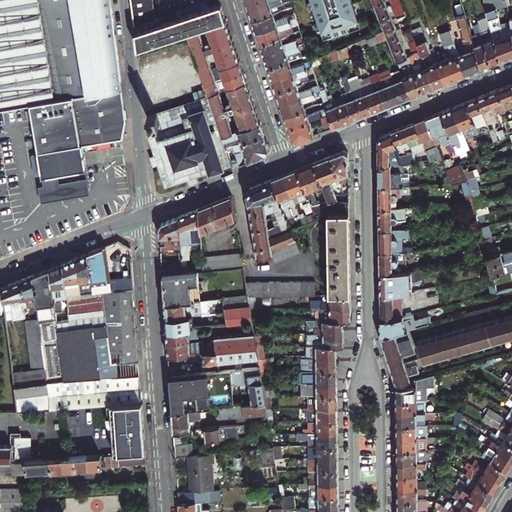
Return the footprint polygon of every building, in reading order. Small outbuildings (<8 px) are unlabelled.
[(123,89),(111,0),(0,0),(0,108),(27,104),(83,95),(123,89)] [(143,0),(129,0),(134,27),(145,23),(144,9),(143,0)] [(248,8),(271,0),(244,0),(247,5),(248,8)] [(282,2),(281,0),(271,0),(248,8),(250,17),(252,20),(272,13),(270,7),(282,2)] [(308,0),(322,41),(359,29),(349,0),(308,0)] [(389,7),(386,0),(383,0),(375,4),(379,15),(390,10),(389,7)] [(506,0),(484,0),(487,11),(495,8),(508,6),(506,0)] [(137,49),(188,32),(200,29),(206,26),(226,20),(227,20),(226,18),(221,5),(146,29),(145,23),(134,27),(134,32),(134,33),(137,49)] [(491,28),(493,37),(499,61),(507,58),(511,56),(508,36),(502,38),(499,23),(495,8),(487,11),(488,16),(491,28)] [(393,18),(390,10),(379,15),(384,26),(395,21),(393,18)] [(274,19),(272,13),(252,20),(254,28),(255,32),(289,20),(287,15),(274,19)] [(469,51),(458,55),(465,75),(471,73),(481,69),(475,44),(466,13),(458,16),(466,49),(469,51)] [(491,28),(488,16),(479,19),(482,31),(491,28)] [(511,34),(511,29),(510,19),(499,23),(502,38),(508,36),(511,34)] [(216,78),(200,29),(188,32),(196,56),(201,71),(205,84),(243,71),(242,67),(237,50),(231,33),(226,20),(206,26),(220,69),(221,69),(223,75),(216,78)] [(259,44),(280,37),(278,30),(290,26),(289,20),(255,32),(258,40),(259,44)] [(398,30),(395,21),(384,26),(386,30),(388,37),(399,33),(398,30)] [(452,56),(438,62),(446,83),(455,79),(462,76),(465,75),(458,55),(450,29),(441,33),(445,45),(448,44),(452,56)] [(386,30),(376,34),(379,41),(388,37),(386,30)] [(402,41),(399,33),(388,37),(393,48),(404,44),(402,41)] [(376,34),(366,38),(369,45),(379,41),(376,34)] [(263,56),(296,44),(295,39),(282,43),(280,37),(259,44),(262,53),(263,56)] [(496,63),(499,61),(493,37),(484,41),(490,65),(496,63)] [(417,42),(427,66),(435,87),(442,84),(446,83),(438,62),(431,64),(431,61),(428,52),(432,50),(426,38),(417,42)] [(490,65),(484,41),(475,44),(481,69),(487,66),(490,65)] [(267,67),(288,60),(286,54),(298,50),(296,44),(263,56),(267,65),(267,67)] [(406,50),(404,44),(393,48),(397,60),(408,56),(406,50)] [(348,46),(338,50),(341,57),(350,53),(348,46)] [(419,54),(417,52),(409,56),(412,63),(421,60),(419,54)] [(183,57),(140,69),(145,87),(188,75),(183,57)] [(312,67),(321,63),(319,57),(310,61),(311,66),(312,67)] [(290,67),(288,60),(267,67),(270,76),(271,80),(304,68),(303,63),(290,67)] [(435,87),(427,66),(425,67),(424,67),(421,60),(412,63),(423,92),(428,90),(434,88),(435,87)] [(423,92),(412,63),(400,68),(402,72),(412,96),(418,94),(423,92)] [(275,91),(296,84),(294,78),(306,74),(304,68),(271,80),(274,88),(275,91)] [(402,100),(392,76),(389,68),(379,73),(382,80),(392,104),(399,102),(402,100)] [(209,94),(220,90),(247,82),(245,77),(243,71),(205,84),(206,86),(209,94)] [(402,72),(392,76),(402,100),(409,97),(412,96),(402,72)] [(348,78),(353,91),(363,116),(369,114),(373,112),(363,87),(358,74),(348,78)] [(389,105),(392,104),(382,80),(373,83),(383,108),(389,105)] [(363,87),(373,112),(379,109),(383,108),(373,83),(363,87)] [(235,111),(254,104),(252,96),(248,84),(228,90),(235,111)] [(279,103),(312,92),(310,86),(298,91),(296,84),(275,91),(278,100),(279,103)] [(504,86),(498,89),(505,109),(511,106),(511,95),(508,85),(504,86)] [(206,86),(193,90),(196,99),(209,95),(209,94),(206,86)] [(319,90),(327,113),(332,128),(339,126),(343,124),(334,99),(329,101),(325,88),(323,89),(322,87),(319,88),(319,90)] [(128,122),(123,89),(83,95),(27,104),(35,153),(85,146),(125,140),(128,122)] [(487,93),(495,113),(505,109),(498,89),(494,90),(487,93)] [(209,94),(209,95),(216,117),(227,113),(220,90),(209,94)] [(344,95),(353,120),(358,118),(363,116),(353,91),(344,95)] [(283,115),(304,108),(302,102),(314,97),(312,92),(279,103),(282,112),(283,115)] [(485,117),(495,113),(487,93),(483,94),(477,97),(485,117)] [(209,95),(196,99),(148,116),(153,132),(148,133),(155,156),(151,158),(151,159),(153,165),(154,165),(158,164),(165,187),(188,180),(189,184),(190,184),(193,183),(197,182),(197,181),(196,176),(232,165),(231,164),(228,154),(226,147),(225,145),(224,142),(222,135),(216,117),(209,95)] [(349,122),(353,120),(344,95),(334,99),(343,124),(349,122)] [(466,101),(474,121),(485,117),(477,97),(473,98),(466,101)] [(461,103),(453,107),(465,138),(479,133),(474,121),(466,101),(461,103)] [(254,104),(235,111),(241,129),(260,122),(259,118),(254,104)] [(450,108),(441,111),(457,153),(469,149),(465,138),(453,107),(450,108)] [(306,114),(304,108),(283,115),(286,123),(287,127),(320,116),(318,110),(306,114)] [(457,153),(441,111),(437,113),(426,117),(432,133),(433,136),(440,133),(443,142),(446,141),(453,160),(459,158),(457,153)] [(233,131),(227,113),(216,117),(222,135),(233,131)] [(327,113),(320,116),(287,127),(292,141),(295,142),(296,143),(297,143),(297,142),(314,136),(310,126),(316,124),(320,122),(324,132),(332,128),(327,113)] [(432,133),(426,117),(410,124),(402,127),(410,146),(412,152),(415,158),(423,155),(417,139),(432,133)] [(263,130),(260,122),(241,129),(233,131),(222,135),(224,142),(234,139),(236,144),(265,135),(263,130)] [(397,129),(391,131),(395,143),(400,141),(403,149),(410,146),(402,127),(397,129)] [(501,139),(507,137),(504,129),(498,131),(501,139)] [(395,143),(391,131),(386,133),(380,135),(378,139),(378,150),(378,164),(389,164),(389,148),(392,148),(394,152),(398,151),(395,143)] [(226,147),(228,154),(234,152),(238,165),(254,159),(266,155),(269,149),(265,135),(236,144),(229,146),(226,147)] [(85,146),(35,153),(40,181),(45,180),(45,185),(40,186),(43,201),(91,193),(89,179),(61,184),(60,178),(89,173),(85,146)] [(340,152),(331,155),(339,175),(349,172),(348,153),(344,150),(340,152)] [(428,154),(432,163),(444,163),(439,151),(428,154)] [(318,160),(313,162),(323,185),(329,201),(349,201),(349,195),(349,194),(343,194),(341,194),(341,198),(337,198),(330,182),(327,180),(335,177),(337,183),(341,181),(339,175),(331,155),(318,160)] [(453,160),(444,164),(452,183),(467,179),(463,170),(459,158),(453,160)] [(305,166),(297,169),(309,198),(315,213),(328,213),(349,213),(349,201),(329,201),(321,203),(320,199),(317,200),(314,194),(311,192),(310,190),(323,185),(313,162),(305,166)] [(404,163),(389,164),(378,164),(378,176),(379,186),(400,185),(409,185),(408,181),(401,181),(401,173),(405,173),(404,163)] [(463,170),(467,179),(475,177),(477,177),(474,170),(470,171),(469,167),(463,170)] [(291,171),(284,174),(296,202),(296,203),(309,198),(297,169),(291,171)] [(296,202),(284,174),(279,176),(271,179),(287,220),(289,223),(295,221),(288,205),(296,202)] [(479,189),(475,177),(467,179),(469,184),(472,191),(479,189)] [(279,223),(287,220),(271,179),(266,181),(260,184),(266,200),(263,201),(264,204),(268,204),(271,213),(275,211),(278,221),(279,223)] [(266,200),(260,184),(255,185),(250,188),(247,193),(253,228),(268,226),(266,215),(264,204),(263,201),(266,200)] [(400,196),(400,185),(379,186),(379,197),(379,208),(391,207),(391,201),(395,201),(397,197),(397,196),(400,196)] [(483,201),(479,189),(472,191),(476,203),(483,201)] [(220,224),(236,217),(232,195),(226,197),(217,200),(220,224)] [(476,203),(476,216),(486,213),(485,207),(496,204),(494,198),(483,201),(476,203)] [(201,232),(220,224),(217,200),(209,204),(198,208),(201,232)] [(396,214),(391,214),(391,207),(379,208),(379,220),(379,229),(392,228),(392,222),(395,222),(397,219),(397,217),(396,214)] [(183,214),(178,216),(181,245),(182,264),(183,273),(188,272),(187,258),(189,258),(188,244),(202,243),(201,232),(198,208),(183,214)] [(349,213),(328,213),(329,294),(331,294),(350,294),(350,281),(349,237),(349,213)] [(181,245),(178,216),(170,219),(162,222),(161,222),(159,227),(160,228),(161,246),(181,245)] [(493,237),(490,224),(479,227),(483,240),(493,237)] [(253,233),(254,237),(269,235),(268,226),(253,228),(253,233)] [(392,228),(379,229),(379,239),(379,250),(392,250),(392,243),(396,243),(397,240),(397,238),(396,235),(392,235),(392,228)] [(271,245),(271,249),(296,239),(292,230),(291,229),(270,238),(269,235),(254,237),(255,242),(256,247),(271,245)] [(483,240),(487,256),(497,254),(493,237),(483,240)] [(271,249),(272,255),(275,262),(301,252),(296,239),(271,249)] [(112,291),(106,245),(88,252),(94,293),(103,292),(112,291)] [(272,255),(271,249),(271,245),(256,247),(257,253),(257,258),(272,255)] [(401,270),(401,249),(392,250),(379,250),(380,262),(380,272),(392,272),(401,270)] [(511,259),(511,250),(497,254),(487,256),(490,265),(511,259)] [(94,293),(88,252),(82,255),(77,257),(79,269),(77,269),(78,280),(80,280),(82,294),(94,293)] [(203,257),(204,271),(244,266),(242,252),(203,257)] [(77,269),(79,269),(77,257),(74,258),(66,261),(63,263),(66,282),(74,281),(77,295),(82,294),(80,280),(78,280),(77,269)] [(492,274),(511,269),(511,259),(490,265),(492,274)] [(70,320),(66,282),(63,263),(56,265),(50,268),(57,321),(66,320),(70,320)] [(183,273),(182,264),(162,266),(162,270),(163,275),(183,273)] [(392,272),(380,272),(380,283),(380,294),(392,294),(401,292),(402,292),(412,290),(412,279),(424,277),(423,267),(401,270),(392,272)] [(42,271),(33,275),(37,305),(39,320),(48,383),(65,381),(57,321),(50,268),(42,271)] [(511,269),(492,274),(497,292),(511,288),(511,269)] [(164,293),(165,304),(204,301),(206,301),(204,271),(188,272),(183,273),(163,275),(164,293)] [(497,292),(492,274),(487,275),(491,294),(497,292)] [(37,305),(33,275),(28,277),(23,279),(26,304),(33,303),(33,305),(37,305)] [(26,304),(23,279),(11,283),(2,287),(4,307),(6,320),(26,317),(25,314),(22,314),(22,307),(26,306),(26,304)] [(256,295),(316,295),(316,281),(247,282),(249,296),(256,295)] [(112,291),(103,292),(108,324),(109,335),(112,363),(139,360),(137,337),(134,288),(112,291)] [(392,294),(380,294),(380,310),(380,319),(392,319),(403,316),(402,292),(401,292),(392,294)] [(341,308),(351,308),(351,303),(350,294),(331,294),(331,301),(322,301),(322,302),(311,302),(322,307),(331,307),(331,306),(341,306),(341,308)] [(258,308),(256,295),(249,296),(251,307),(251,308),(258,308)] [(204,301),(165,304),(165,311),(166,318),(188,317),(188,316),(205,315),(204,301)] [(331,320),(343,320),(351,320),(351,315),(351,308),(341,308),(341,306),(331,306),(331,307),(322,307),(322,314),(331,313),(331,320)] [(251,308),(251,307),(224,309),(226,326),(229,325),(237,325),(254,324),(251,308)] [(413,314),(403,316),(392,319),(380,319),(380,328),(380,335),(381,336),(395,332),(431,323),(429,315),(415,320),(413,314)] [(511,325),(511,314),(503,316),(506,327),(511,325)] [(188,317),(166,318),(166,325),(167,330),(192,328),(191,316),(188,317)] [(489,332),(506,327),(503,316),(495,319),(486,321),(489,332)] [(48,383),(39,320),(25,321),(31,371),(13,373),(15,386),(48,383)] [(109,335),(108,324),(67,328),(66,320),(57,321),(65,381),(140,374),(139,360),(112,363),(109,335)] [(343,328),(343,320),(331,320),(307,320),(307,333),(308,333),(324,333),(324,334),(334,334),(334,331),(343,331),(343,328)] [(471,337),(489,332),(486,321),(476,324),(468,326),(471,337)] [(471,337),(468,326),(459,329),(450,331),(453,342),(471,337)] [(189,338),(201,337),(211,327),(207,327),(192,328),(167,330),(167,337),(168,345),(190,344),(189,338)] [(497,342),(510,339),(506,327),(489,332),(492,343),(497,342)] [(317,345),(336,345),(344,345),(344,341),(343,331),(334,331),(334,334),(324,334),(324,333),(308,333),(308,345),(317,345)] [(436,346),(453,342),(450,331),(442,333),(433,335),(436,346)] [(480,347),(492,343),(489,332),(471,337),(474,348),(480,347)] [(255,335),(257,346),(262,346),(263,346),(261,334),(255,334),(255,335)] [(246,350),(245,335),(239,336),(235,336),(236,351),(243,350),(246,350)] [(249,335),(245,335),(246,350),(258,349),(257,346),(255,335),(249,335)] [(436,346),(433,335),(426,337),(416,340),(419,351),(436,346)] [(230,337),(225,337),(226,351),(231,351),(236,351),(235,336),(230,337)] [(220,337),(215,338),(216,352),(218,352),(226,351),(225,337),(220,337)] [(396,337),(382,340),(384,349),(386,354),(413,346),(411,338),(398,342),(396,337)] [(471,349),(474,348),(471,337),(453,342),(456,353),(471,349)] [(216,352),(215,338),(204,349),(205,353),(216,352)] [(451,354),(456,353),(453,342),(436,346),(439,358),(451,354)] [(168,352),(168,356),(190,354),(190,350),(190,344),(168,345),(168,352)] [(327,358),(337,358),(336,355),(336,345),(317,345),(317,352),(307,352),(307,358),(317,358),(317,356),(327,356),(327,358)] [(389,367),(403,363),(402,356),(412,354),(410,350),(414,349),(413,346),(386,354),(388,363),(389,367)] [(435,359),(439,358),(436,346),(419,351),(422,362),(435,359)] [(258,349),(246,350),(243,350),(244,361),(251,360),(259,360),(259,359),(258,349)] [(243,350),(236,351),(231,351),(232,362),(238,361),(244,361),(243,350)] [(226,351),(218,352),(218,363),(229,362),(232,362),(231,351),(226,351)] [(204,353),(205,363),(211,363),(218,363),(218,352),(216,352),(205,353),(204,353)] [(204,353),(190,354),(168,356),(169,366),(191,364),(205,363),(204,353)] [(317,370),(337,370),(337,366),(337,358),(327,358),(327,356),(317,356),(317,358),(307,358),(307,364),(317,364),(317,370)] [(392,380),(407,376),(420,373),(419,368),(415,368),(414,364),(404,367),(403,363),(389,367),(391,375),(392,380)] [(337,378),(337,370),(317,370),(317,377),(307,377),(299,377),(299,383),(308,383),(317,383),(317,384),(327,383),(327,381),(337,381),(337,378)] [(236,371),(196,373),(170,375),(170,384),(172,402),(172,411),(214,408),(226,407),(243,406),(243,401),(240,401),(236,371)] [(17,400),(18,410),(58,407),(107,404),(142,401),(141,394),(140,374),(65,381),(48,383),(15,386),(17,400)] [(414,386),(394,387),(394,396),(394,400),(423,400),(432,400),(432,374),(414,379),(414,386)] [(263,383),(262,376),(248,377),(251,405),(267,404),(266,401),(265,396),(263,383)] [(408,378),(407,376),(392,380),(393,382),(394,384),(408,380),(408,378)] [(337,392),(337,381),(327,381),(327,383),(317,384),(317,383),(308,383),(308,385),(305,386),(305,395),(317,395),(337,395),(337,392)] [(263,383),(265,396),(275,396),(273,383),(263,383)] [(328,408),(337,408),(337,404),(337,395),(317,395),(317,401),(308,402),(308,408),(317,408),(317,406),(328,406),(328,408)] [(395,410),(395,413),(405,413),(405,411),(414,411),(414,412),(433,412),(436,412),(435,406),(426,406),(426,405),(423,405),(423,400),(394,400),(395,410)] [(146,452),(142,401),(107,404),(109,417),(112,417),(115,454),(146,452)] [(251,405),(243,406),(226,407),(226,419),(268,416),(267,409),(267,404),(251,405)] [(317,420),(337,420),(337,415),(337,408),(328,408),(328,406),(317,406),(317,408),(308,408),(303,408),(303,414),(317,414),(317,420)] [(214,408),(172,411),(173,423),(174,432),(188,431),(191,431),(190,419),(201,418),(201,416),(204,416),(204,418),(215,417),(214,408)] [(405,413),(395,413),(395,421),(395,425),(423,424),(423,418),(433,418),(433,412),(414,412),(414,411),(405,411),(405,413)] [(511,414),(509,413),(502,423),(510,428),(509,429),(511,430),(511,414)] [(338,428),(337,420),(317,420),(317,427),(297,427),(297,433),(317,432),(317,433),(328,433),(328,431),(338,431),(338,428)] [(496,434),(511,443),(511,430),(509,429),(510,428),(502,423),(496,434)] [(423,424),(395,425),(395,433),(395,437),(405,437),(405,438),(415,438),(415,437),(425,437),(425,424),(423,424)] [(205,430),(206,442),(228,440),(227,432),(220,432),(220,429),(205,430)] [(188,431),(174,432),(174,437),(175,444),(189,443),(188,431)] [(338,441),(338,431),(328,431),(328,433),(317,433),(317,432),(297,433),(297,439),(309,439),(309,445),(318,445),(338,445),(338,441)] [(0,445),(0,461),(12,461),(25,461),(32,460),(31,437),(21,437),(21,433),(11,433),(12,445),(0,445)] [(489,445),(497,449),(498,448),(506,453),(505,454),(511,458),(511,443),(496,434),(489,445)] [(405,437),(395,437),(396,445),(396,449),(424,449),(424,442),(434,442),(434,437),(425,437),(415,437),(415,438),(405,438),(405,437)] [(482,441),(479,447),(490,454),(488,458),(507,470),(511,462),(511,461),(511,458),(505,454),(506,453),(498,448),(497,449),(489,445),(482,441)] [(176,458),(187,457),(192,457),(192,456),(191,443),(189,443),(175,444),(175,451),(176,458)] [(338,455),(338,445),(318,445),(318,451),(308,452),(308,457),(318,457),(318,456),(329,456),(329,458),(338,458),(338,455)] [(274,450),(275,458),(282,458),(280,446),(279,446),(273,446),(274,450)] [(424,449),(396,449),(396,458),(396,463),(406,463),(406,461),(416,461),(416,462),(424,462),(424,449)] [(275,466),(273,450),(259,452),(261,467),(275,466)] [(127,464),(146,462),(146,452),(115,454),(111,455),(112,467),(120,466),(120,464),(127,464)] [(192,457),(187,457),(176,458),(176,466),(188,465),(189,475),(190,491),(209,489),(213,489),(211,463),(213,463),(213,454),(192,456),(192,457)] [(88,456),(89,469),(92,468),(102,468),(101,461),(101,455),(88,456)] [(505,473),(507,470),(488,458),(484,464),(468,455),(465,460),(469,463),(484,471),(484,472),(492,477),(492,475),(501,480),(505,473)] [(89,469),(88,456),(75,457),(76,470),(81,469),(89,469)] [(338,466),(338,458),(329,458),(329,456),(318,456),(318,457),(308,457),(303,457),(303,463),(309,464),(309,470),(338,470),(338,466)] [(76,470),(75,457),(63,458),(63,471),(69,470),(76,470)] [(63,458),(50,459),(51,471),(55,471),(63,471),(63,458)] [(277,471),(287,471),(285,458),(282,458),(275,458),(277,471)] [(51,471),(50,459),(38,460),(39,472),(46,472),(51,471)] [(39,472),(38,460),(32,460),(25,461),(26,473),(39,472)] [(12,461),(0,461),(0,474),(26,474),(26,473),(25,461),(12,461)] [(396,471),(397,475),(416,474),(416,468),(425,468),(425,462),(424,462),(416,462),(416,461),(406,461),(406,463),(396,463),(396,471)] [(469,463),(466,468),(473,471),(470,477),(494,491),(498,484),(501,480),(492,475),(492,477),(484,472),(484,471),(469,463)] [(338,477),(338,470),(309,470),(309,477),(303,477),(303,482),(318,482),(318,483),(329,483),(329,481),(338,481),(338,477)] [(397,483),(397,487),(407,487),(417,487),(416,486),(426,486),(425,480),(416,480),(416,474),(397,475),(397,483)] [(494,491),(470,477),(466,483),(457,478),(455,483),(463,488),(471,492),(471,491),(480,496),(479,497),(487,502),(491,495),(494,491)] [(339,490),(338,481),(329,481),(329,483),(318,483),(318,482),(303,482),(303,488),(309,488),(309,495),(339,494),(339,490)] [(407,487),(397,487),(397,495),(397,499),(417,499),(417,492),(426,492),(426,486),(416,486),(417,487),(407,487)] [(0,511),(28,511),(27,489),(0,488),(0,511)] [(459,500),(464,503),(479,511),(480,511),(486,504),(487,502),(479,497),(480,496),(471,491),(471,492),(463,488),(456,498),(459,500)] [(179,508),(179,511),(204,511),(203,497),(209,496),(209,489),(190,491),(178,492),(179,508)] [(275,490),(262,491),(263,501),(276,499),(275,490)] [(339,503),(339,494),(309,495),(309,501),(303,501),(303,507),(304,507),(318,507),(318,506),(329,506),(329,508),(339,508),(339,503)] [(295,507),(293,495),(281,495),(282,501),(283,508),(295,507)] [(417,499),(397,499),(398,509),(397,511),(407,511),(408,511),(418,511),(426,511),(426,505),(418,505),(417,499)] [(479,511),(464,503),(459,500),(456,506),(451,503),(448,508),(454,511),(479,511)] [(271,511),(284,511),(283,508),(282,501),(271,502),(271,511)] [(454,511),(448,508),(436,501),(434,507),(441,511),(454,511)]
